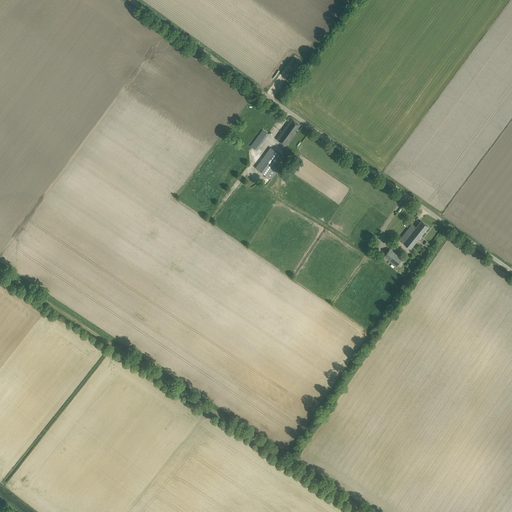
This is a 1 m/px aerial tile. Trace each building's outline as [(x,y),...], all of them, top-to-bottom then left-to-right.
[(277,139),(286,146),(295,134),(294,133),(300,124),(292,119),(277,139)] [(250,146),(256,150),(268,134),(262,129),(250,146)] [(282,156),(270,147),(256,168),(272,179),(279,169),(275,166),(282,156)] [(399,240),(410,249),(428,226),(421,221),(416,227),(412,224),(399,240)] [(388,251),(385,255),(397,266),(398,264),(401,267),(406,261),(390,248),(388,251)]
